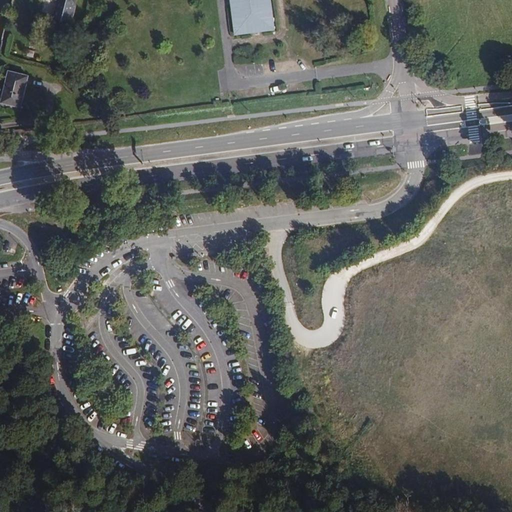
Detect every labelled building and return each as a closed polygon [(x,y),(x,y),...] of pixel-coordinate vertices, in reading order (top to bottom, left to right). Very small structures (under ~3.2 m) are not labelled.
[(77,0),(56,0),(57,0),(52,17),(71,22),(77,0)] [(228,0),(233,38),(274,33),(270,0),(228,0)] [(28,76),(8,71),(0,101),(0,107),(20,112),(28,76)] [(510,377),(511,373),(511,362),(483,349),(477,362),(502,374),(502,373),(510,377)] [(505,416),(492,423),(498,436),(511,429),(505,416)]
